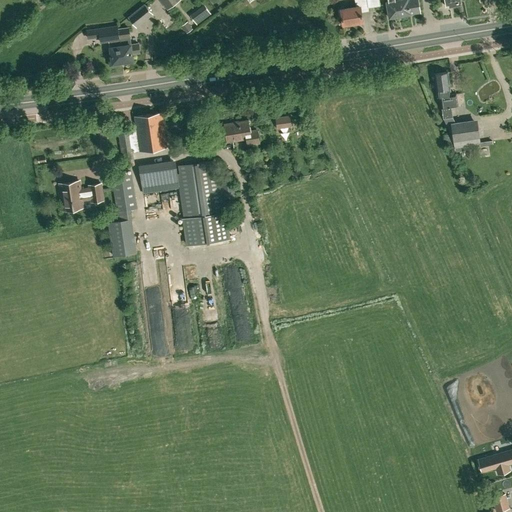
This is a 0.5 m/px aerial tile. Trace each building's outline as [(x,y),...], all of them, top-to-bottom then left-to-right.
[(159,0),(167,9),(177,0),(159,0)] [(340,9),(343,24),(363,21),(361,11),(368,10),(366,0),(354,0),(356,6),(340,9)] [(386,0),(389,16),(399,14),(396,0),(386,0)] [(396,0),(399,14),(404,14),(404,16),(410,15),(409,13),(409,12),(412,12),(420,10),(417,0),(396,0)] [(152,13),(144,4),(129,17),(136,26),(152,13)] [(197,24),(202,20),(195,11),(190,15),(197,24)] [(187,21),(181,25),(187,33),(193,28),(187,21)] [(122,61),(118,25),(86,29),(87,38),(100,37),(101,41),(114,39),(114,46),(110,46),(112,57),(108,58),(109,66),(120,65),(119,61),(122,61)] [(118,25),(122,61),(132,59),(132,53),(140,52),(138,43),(130,44),(126,44),(126,37),(129,36),(128,27),(118,28),(118,25)] [(450,87),(447,71),(434,73),(437,89),(438,96),(440,95),(442,107),(442,106),(443,116),(451,115),(449,105),(457,104),(455,92),(450,93),(449,87),(450,87)] [(162,112),(135,116),(139,150),(167,146),(162,112)] [(290,115),(275,117),(277,128),(292,126),(290,115)] [(225,127),(215,129),(214,127),(206,128),(208,143),(217,141),(216,139),(227,138),(227,141),(249,137),(250,143),(259,141),(257,129),(249,131),(248,120),(224,124),(225,127)] [(479,136),(477,123),(452,126),(453,139),(479,136)] [(128,128),(118,130),(123,165),(134,164),(128,128)] [(179,188),(175,159),(138,165),(143,193),(179,188)] [(214,160),(178,165),(186,217),(182,217),(186,245),(230,239),(226,211),(222,212),(220,199),(235,197),(231,171),(216,173),(214,160)] [(132,219),(131,208),(136,207),(131,173),(112,176),(118,220),(132,219)] [(89,187),(81,188),(79,180),(59,183),(63,209),(83,206),(82,196),(90,194),(91,201),(103,199),(101,183),(89,185),(89,187)] [(240,280),(227,281),(228,294),(241,293),(240,280)] [(178,348),(193,346),(185,297),(171,299),(178,348)] [(511,449),(478,459),(482,471),(496,467),(495,462),(506,459),(507,464),(511,462),(511,449)] [(496,510),(509,507),(505,494),(493,497),(496,510)]
